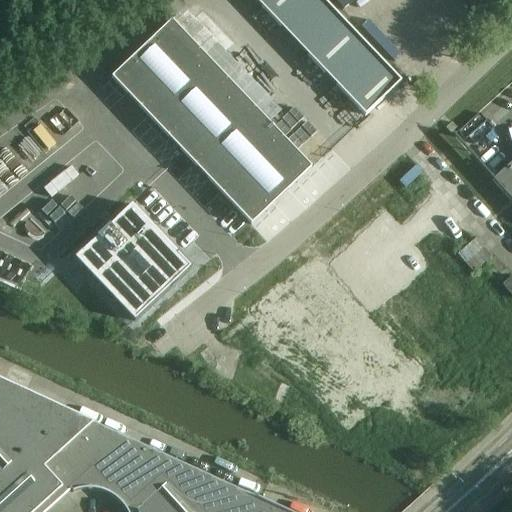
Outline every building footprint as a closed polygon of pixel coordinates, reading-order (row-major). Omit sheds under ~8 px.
[(321,0),(252,0),(364,117),(400,83),(321,0)] [(332,0),(342,11),(355,0),(332,0)] [(470,0),(478,10),(490,0),(470,0)] [(170,23),(110,79),(249,225),(309,169),(170,23)] [(279,113),(284,125),(295,120),(291,108),(279,113)] [(41,163),(62,144),(54,136),(33,155),(41,163)] [(364,175),(379,191),(394,177),(380,161),(364,175)] [(511,162),(492,181),(511,203),(511,162)] [(353,185),(346,194),(364,208),(371,199),(353,185)] [(175,283),(163,271),(178,257),(130,206),(74,260),(133,322),(175,283)] [(461,257),(479,243),(469,230),(451,244),(461,257)] [(511,278),(511,277),(501,286),(511,298),(511,278)] [(283,511),(0,381),(0,511),(34,511),(61,489),(59,486),(63,483),(72,492),(71,493),(72,494),(77,492),(83,491),(89,491),(100,492),(111,497),(120,505),(123,509),(124,511),(283,511)]
